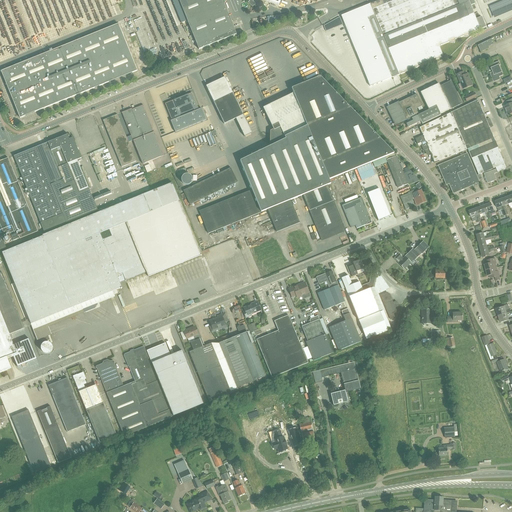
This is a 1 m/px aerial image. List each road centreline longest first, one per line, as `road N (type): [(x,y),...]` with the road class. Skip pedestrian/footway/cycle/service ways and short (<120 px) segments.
road 1 (unclassified): [(0,389),(364,242)]
road 2 (tertiary): [(6,142),(277,33)]
road 3 (unknown): [(232,155),(242,187),(200,205),(200,226),(206,237),(257,233)]
road 4 (unknown): [(254,106),(238,60),(278,46),(297,77),(282,91)]
road 5 (residential): [(364,242),(400,288),(477,292)]
road 6 (tertiary): [(449,208),(363,108)]
road 7 (secondary): [(511,475),(383,490)]
road 8 (secondary): [(383,490),(511,487)]
